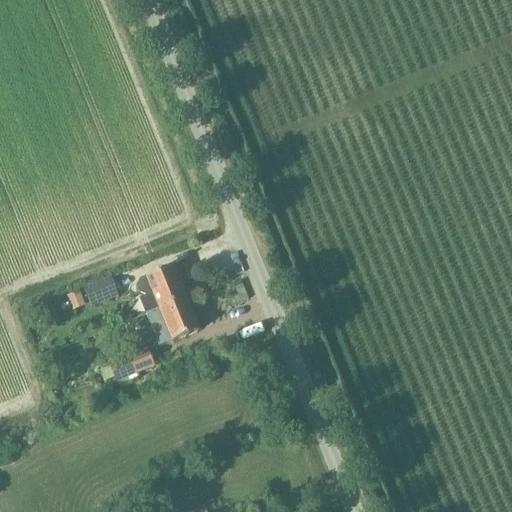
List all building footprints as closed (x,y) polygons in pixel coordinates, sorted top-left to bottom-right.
[(159,309),(184,300),(172,267),(146,277),(147,278),(140,281),(137,287),(139,293),(146,296),(153,293),(159,309)] [(90,309),(118,298),(110,278),(82,290),(90,309)] [(77,291),(64,296),(71,312),(83,307),(77,291)] [(184,300),(159,309),(145,315),(157,347),(171,341),(171,342),(197,332),(184,300)] [(116,377),(152,363),(147,351),(111,365),(116,377)]
